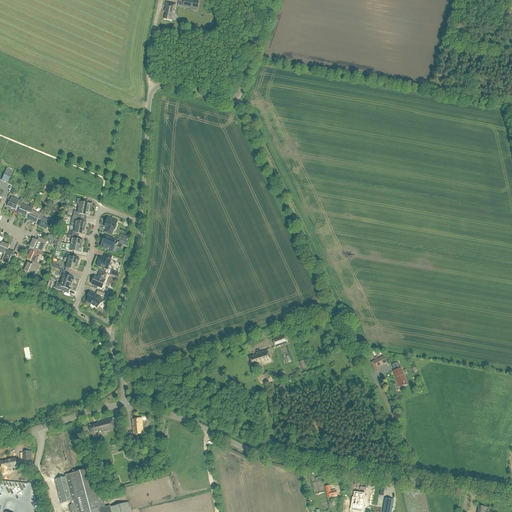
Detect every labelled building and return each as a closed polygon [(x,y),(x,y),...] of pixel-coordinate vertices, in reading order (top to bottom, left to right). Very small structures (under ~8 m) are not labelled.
[(184,0),(183,6),(198,8),(199,2),(186,0),(184,0)] [(166,7),(165,7),(165,12),(166,12),(165,19),(171,21),(173,12),(174,12),(175,4),(172,3),(167,2),(166,5),(166,7)] [(22,204),(24,199),(20,198),(19,200),(11,197),(7,206),(16,210),(17,206),(20,207),(22,204)] [(78,208),(89,210),(90,204),(83,203),(84,200),(77,199),(76,204),(78,204),(78,208)] [(30,207),(22,204),(20,207),(18,213),(26,216),(28,212),(31,214),(32,211),(34,206),(31,204),(30,207)] [(73,218),(80,219),(81,215),(88,216),(89,210),(78,208),(77,212),(74,211),(73,218)] [(40,214),(32,211),(31,214),(28,220),(36,223),(38,219),(41,221),(43,218),(44,214),(41,212),(40,214)] [(41,221),(38,227),(47,230),(48,226),(51,227),(54,220),(51,219),(50,221),(43,218),(41,221)] [(75,223),(74,227),(85,229),(87,223),(80,222),(80,219),(73,218),(72,223),(75,223)] [(105,232),(111,235),(113,230),(114,230),(115,229),(116,229),(117,226),(116,225),(117,222),(108,218),(105,226),(107,227),(105,232)] [(84,235),(85,229),(74,227),(73,231),(71,230),(71,233),(84,235)] [(71,245),(82,247),(83,241),(76,240),(77,237),(68,235),(68,238),(72,239),(71,245)] [(30,247),(36,250),(39,251),(42,252),(46,241),(39,237),(37,240),(33,239),(30,247)] [(103,240),(101,246),(108,249),(108,250),(113,251),(115,245),(116,246),(118,242),(106,237),(104,240),(103,240)] [(0,246),(0,252),(5,254),(1,262),(8,264),(11,257),(9,256),(11,251),(8,250),(10,246),(2,242),(1,243),(0,246)] [(82,247),(71,245),(70,251),(81,253),(82,247)] [(36,263),(38,264),(41,256),(43,256),(44,253),(42,252),(39,251),(36,250),(34,253),(30,251),(27,259),(33,262),(36,263)] [(67,262),(78,265),(80,259),(73,258),(74,255),(67,253),(66,258),(68,259),(67,262)] [(102,268),(105,269),(107,270),(109,267),(111,266),(112,264),(111,262),(109,262),(111,257),(106,254),(104,258),(105,258),(105,259),(103,259),(100,258),(97,265),(99,266),(99,267),(102,269),(102,268)] [(40,264),(38,264),(36,263),(33,262),(32,265),(28,263),(24,271),(33,275),(37,267),(38,268),(40,264)] [(78,265),(67,262),(66,268),(77,271),(78,265)] [(61,281),(72,284),(74,279),(68,277),(69,274),(61,271),(60,276),(63,277),(61,281)] [(94,277),(91,284),(102,288),(105,281),(104,281),(106,275),(100,272),(97,278),(94,277)] [(72,284),(61,281),(60,284),(57,283),(56,288),(63,291),(64,288),(71,290),(72,284)] [(90,293),(89,293),(88,297),(89,297),(87,301),(92,303),(91,305),(94,307),(95,306),(97,308),(104,301),(105,301),(107,295),(97,291),(96,296),(89,293),(90,293)] [(285,336),(273,340),(276,347),(287,343),(285,336)] [(257,355),(250,357),(253,367),(257,365),(258,367),(259,366),(259,365),(262,364),(262,365),(271,362),(267,350),(256,354),(257,355)] [(380,358),(371,363),(376,373),(379,371),(377,367),(380,365),(380,366),(383,364),(380,358)] [(407,385),(402,372),(401,368),(393,372),(400,388),(407,385)] [(99,434),(115,429),(112,419),(100,422),(100,424),(89,426),(91,434),(98,432),(99,434)] [(134,435),(143,434),(142,419),(134,420),(134,427),(133,427),(134,435)] [(16,458),(7,459),(8,460),(1,461),(2,470),(9,468),(10,469),(18,467),(16,458)] [(105,507),(102,496),(98,497),(91,469),(67,475),(68,477),(55,480),(61,504),(72,501),(73,505),(70,506),(71,511),(129,511),(127,503),(111,508),(110,506),(105,507)] [(52,511),(44,483),(40,485),(47,511),(52,511)] [(338,484),(326,487),(328,498),(341,496),(338,484)] [(355,498),(354,501),(355,501),(354,504),(353,509),(363,511),(365,500),(364,499),(365,495),(357,494),(356,498),(355,498)] [(391,511),(393,500),(385,499),(382,511),(391,511)]
